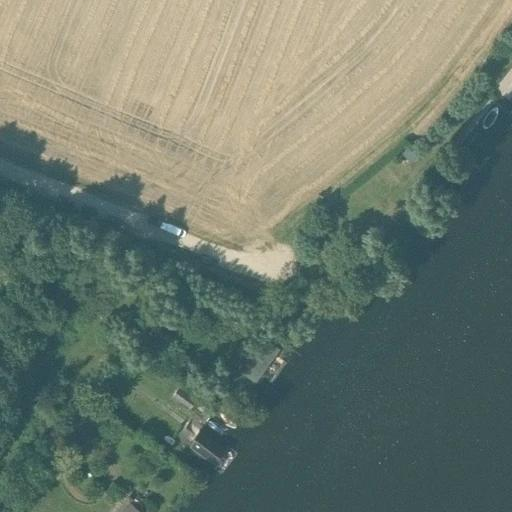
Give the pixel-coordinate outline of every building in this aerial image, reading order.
[(508,95),(511,90),(511,60),(494,84),(508,95)] [(412,161),(418,155),(406,144),(400,150),(412,161)] [(243,364),(237,372),(250,380),(255,372),(259,376),(271,357),(274,360),(280,351),(261,337),(254,347),(258,350),(247,366),(243,364)] [(180,385),(172,396),(179,402),(187,391),(180,385)] [(199,430),(188,444),(200,454),(213,464),(222,452),(224,450),(199,430)] [(140,511),(129,503),(122,511),(140,511)]
